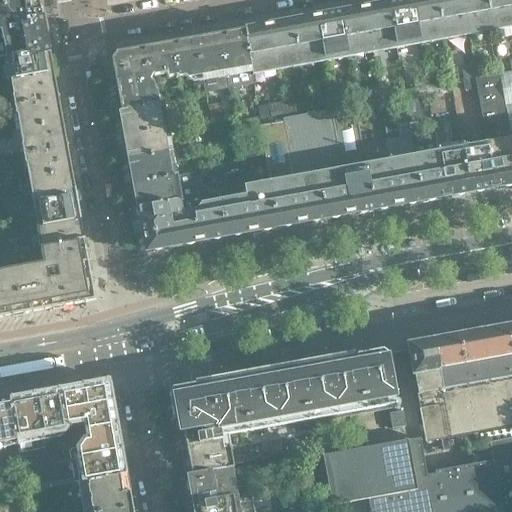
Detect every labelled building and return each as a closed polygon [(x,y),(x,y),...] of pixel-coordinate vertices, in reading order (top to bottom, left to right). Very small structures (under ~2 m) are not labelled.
[(418,41),(410,0),(409,0),(387,4),(394,45),(418,41)] [(442,36),(435,0),(410,0),(418,41),(442,36)] [(466,32),(460,0),(435,0),(442,36),(466,32)] [(490,28),(485,0),(460,0),(466,32),(490,28)] [(511,23),(511,10),(510,0),(485,0),(490,28),(511,23)] [(47,45),(41,8),(31,10),(30,1),(23,2),(0,6),(0,27),(1,31),(0,31),(2,40),(7,39),(10,56),(32,52),(31,48),(47,45)] [(394,45),(387,4),(363,8),(370,50),(394,45)] [(370,50),(363,8),(339,13),(346,54),(370,50)] [(346,54),(339,13),(315,17),(322,58),(346,54)] [(322,58),(315,17),(291,22),(298,63),(322,58)] [(298,63),(291,22),(267,26),(274,67),(298,63)] [(274,67),(267,26),(243,30),(250,69),(249,69),(250,72),(274,67)] [(250,69),(243,30),(219,35),(227,77),(236,76),(235,71),(249,69),(250,69)] [(227,77),(219,35),(195,39),(202,77),(217,75),(218,79),(227,77)] [(202,77),(195,39),(169,44),(175,77),(178,78),(182,77),(186,80),(202,77)] [(175,77),(169,44),(142,49),(145,68),(147,68),(148,72),(153,75),(155,76),(166,74),(166,76),(168,78),(175,77)] [(53,73),(47,45),(31,48),(32,52),(10,56),(5,57),(7,67),(12,66),(15,80),(53,73)] [(148,72),(147,68),(145,68),(142,49),(116,53),(111,60),(116,88),(149,82),(153,75),(148,72)] [(486,76),(484,66),(473,68),(474,78),(486,76)] [(474,78),(473,68),(461,70),(463,80),(474,78)] [(62,123),(53,73),(15,80),(18,95),(12,96),(16,115),(21,114),(24,130),(62,123)] [(438,85),(436,75),(425,77),(426,87),(438,85)] [(488,86),(486,76),(474,78),(476,88),(488,86)] [(426,87),(425,77),(413,79),(415,89),(426,87)] [(476,88),(474,78),(463,80),(464,90),(476,88)] [(160,105),(157,92),(154,90),(153,84),(149,82),(116,88),(121,112),(158,105),(159,105),(160,105)] [(390,93),(388,84),(376,86),(378,96),(390,93)] [(440,94),(438,85),(426,87),(428,97),(440,94)] [(378,96),(376,86),(365,88),(366,98),(378,96)] [(428,97),(426,87),(415,89),(416,99),(428,97)] [(342,102),(340,92),(328,94),(330,104),(342,102)] [(392,103),(390,93),(378,96),(380,105),(392,103)] [(330,104),(328,94),(317,97),(318,106),(330,104)] [(380,105),(378,96),(366,98),(368,107),(380,105)] [(294,111),(292,101),(280,103),(282,113),(294,111)] [(344,112),(342,102),(330,104),(332,114),(344,112)] [(282,113),(280,103),(268,105),(270,115),(282,113)] [(332,114),(330,104),(318,106),(320,116),(332,114)] [(168,128),(166,119),(161,120),(159,105),(158,105),(121,112),(125,136),(168,128)] [(423,106),(377,107),(377,122),(423,121),(423,106)] [(296,121),(294,111),(282,113),(284,123),(296,121)] [(284,123),(282,113),(270,115),(272,125),(284,123)] [(246,130),(244,120),(235,122),(236,132),(246,130)] [(71,171),(62,123),(24,130),(27,145),(21,146),(25,164),(30,163),(33,178),(71,171)] [(167,153),(165,138),(169,137),(168,128),(125,136),(129,160),(167,153)] [(446,197),(439,155),(436,139),(422,142),(425,158),(415,160),(422,201),(446,197)] [(511,184),(511,147),(511,142),(487,147),(494,188),(511,184)] [(422,201),(415,160),(412,144),(398,146),(401,162),(391,164),(398,205),(422,201)] [(494,188),(487,147),(463,151),(470,192),(494,188)] [(398,205),(391,164),(388,151),(364,155),(367,168),(374,210),(398,205)] [(470,192),(463,151),(439,155),(446,197),(470,192)] [(176,177),(175,168),(170,169),(167,153),(129,160),(134,184),(176,177)] [(374,210),(367,168),(343,173),(350,214),(374,210)] [(75,196),(71,171),(33,178),(36,193),(30,194),(32,204),(75,196)] [(350,214),(343,173),(319,177),(326,219),(350,214)] [(176,202),(173,186),(178,186),(176,177),(134,184),(138,209),(176,202)] [(326,219),(319,177),(295,182),(302,223),(326,219)] [(302,223),(295,182),(270,186),(278,227),(302,223)] [(278,227),(270,186),(244,191),(246,199),(252,232),(278,227)] [(80,220),(75,196),(32,204),(33,213),(39,212),(42,226),(80,220)] [(252,232),(246,199),(219,203),(226,237),(252,232)] [(164,248),(159,220),(179,216),(176,202),(138,209),(146,251),(164,248)] [(226,237),(219,203),(198,207),(193,214),(199,242),(226,237)] [(193,214),(179,216),(159,220),(164,248),(199,242),(193,214)] [(86,256),(80,220),(42,226),(42,227),(32,229),(38,264),(86,256)] [(0,237),(0,264),(11,262),(6,236),(0,237)] [(95,301),(94,297),(86,256),(38,264),(33,265),(0,271),(0,318),(90,302),(95,301)] [(339,313),(322,317),(324,326),(341,322),(339,313)] [(511,326),(482,332),(494,397),(511,393),(511,326)] [(511,426),(511,393),(494,397),(482,332),(458,337),(466,381),(475,433),(511,426)] [(475,433),(466,381),(458,337),(433,341),(441,385),(453,449),(474,445),(472,434),(475,433)] [(453,449),(441,385),(433,341),(408,346),(427,454),(453,449)] [(313,423),(396,408),(386,354),(385,353),(385,354),(381,352),(365,354),(362,357),(357,358),(350,359),(346,358),(308,365),(305,368),(288,371),(285,369),(249,376),(246,378),(233,381),(229,379),(174,389),(174,390),(171,389),(168,394),(173,421),(174,421),(176,433),(183,431),(188,457),(181,459),(184,476),(191,474),(191,477),(226,470),(233,469),(232,465),(318,449),(313,423)] [(117,426),(109,380),(57,389),(63,426),(64,426),(82,423),(84,432),(117,426)] [(126,475),(117,426),(84,432),(85,438),(83,439),(74,451),(75,458),(54,462),(44,455),(41,437),(65,433),(64,426),(63,426),(57,389),(8,398),(16,444),(25,494),(78,484),(126,475)] [(16,444),(8,398),(0,399),(0,446),(16,444)] [(405,427),(403,411),(389,414),(391,429),(405,427)] [(501,511),(493,461),(434,472),(434,474),(426,476),(419,439),(322,457),(331,507),(367,500),(369,511),(501,511)] [(236,496),(233,481),(229,482),(226,470),(191,477),(187,477),(192,504),(236,496)] [(106,511),(131,507),(126,475),(78,484),(80,495),(85,494),(88,511),(106,511)] [(311,488),(293,491),(296,508),(314,504),(311,488)] [(238,511),(236,496),(192,504),(193,511),(238,511)]
